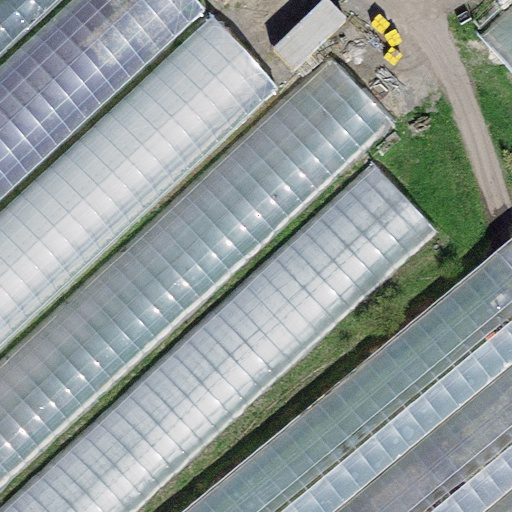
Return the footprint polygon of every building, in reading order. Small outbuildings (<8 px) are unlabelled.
[(189,0),(72,0),(0,66),(0,193),(199,10),(189,0)] [(0,0),(0,53),(58,0),(0,0)] [(0,478),(404,116),(299,0),(279,0),(234,41),(210,14),(0,201),(0,478)] [(511,74),(511,2),(477,30),(511,74)] [(0,511),(124,511),(440,228),(376,157),(0,495),(0,511)] [(511,511),(511,249),(195,511),(511,511)]
